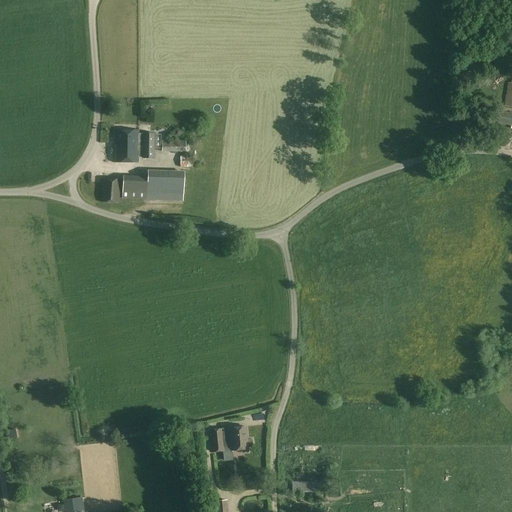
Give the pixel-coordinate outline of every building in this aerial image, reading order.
[(511,113),(497,111),(495,122),(511,124),(511,113)] [(115,131),(115,163),(138,163),(138,159),(138,134),(138,131),(115,131)] [(153,159),(154,134),(143,134),(138,134),(138,159),(153,159)] [(162,141),(161,152),(186,152),(186,141),(162,141)] [(192,156),(180,157),(181,167),(193,167),(193,160),(192,156)] [(183,200),(183,181),(184,171),(147,170),(147,176),(122,176),(122,199),(183,200)] [(102,179),(101,202),(120,203),(120,180),(102,179)] [(253,447),(252,440),(247,440),(246,427),(230,429),(230,431),(222,432),(222,430),(210,431),(212,452),(224,451),(223,448),(231,447),(232,451),(248,449),(248,448),(253,447)] [(293,482),(292,491),(325,492),(326,482),(293,482)] [(211,501),(211,511),(228,511),(227,500),(211,501)]
